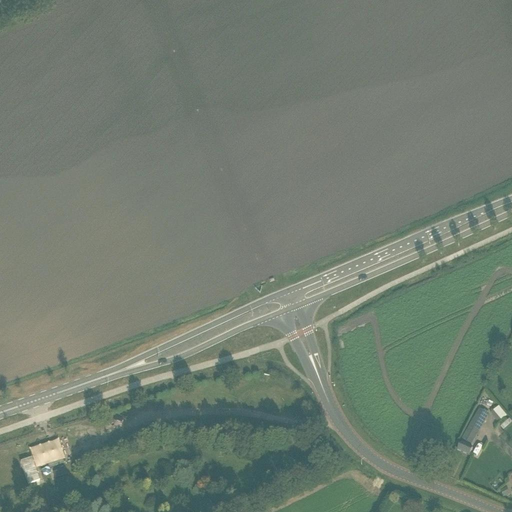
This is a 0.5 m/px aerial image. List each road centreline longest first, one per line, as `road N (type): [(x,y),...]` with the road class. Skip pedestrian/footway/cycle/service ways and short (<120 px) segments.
road 1 (secondary): [(511,199),(283,293)]
road 2 (unclassified): [(494,511),(375,460),(336,418),(317,375)]
road 3 (secondary): [(300,304),(511,212)]
road 4 (secondary): [(283,293),(120,371)]
road 5 (secondary): [(120,371),(182,356),(282,311)]
road 6 (secondary): [(0,413),(120,371)]
